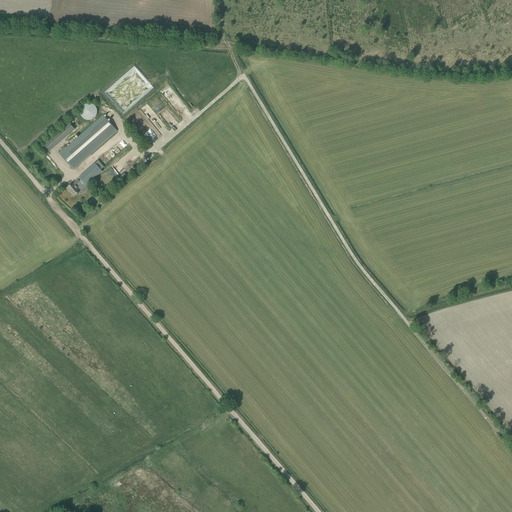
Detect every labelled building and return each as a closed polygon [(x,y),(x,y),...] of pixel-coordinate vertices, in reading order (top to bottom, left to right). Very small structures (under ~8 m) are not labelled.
[(192,99),(196,106),(222,89),(217,82),(192,99)] [(95,114),(95,112),(95,110),(94,109),(94,107),(93,106),(91,105),(90,105),(89,104),(88,104),(86,104),(85,104),(83,105),(82,106),(81,107),(80,108),(80,110),(79,111),(79,113),(80,114),(80,116),(81,117),(82,118),(84,119),(85,119),(87,120),(88,120),(90,119),(91,118),(93,117),(94,116),(94,115),(95,114)] [(117,130),(103,115),(59,154),(73,169),(117,130)] [(46,154),(74,129),(68,122),(40,147),(46,154)] [(116,154),(126,146),(123,141),(112,149),(116,154)] [(100,162),(82,177),(88,184),(106,169),(100,162)] [(81,178),(79,180),(78,179),(74,183),(73,182),(67,188),(74,196),(80,191),(83,194),(90,188),(81,178)]
